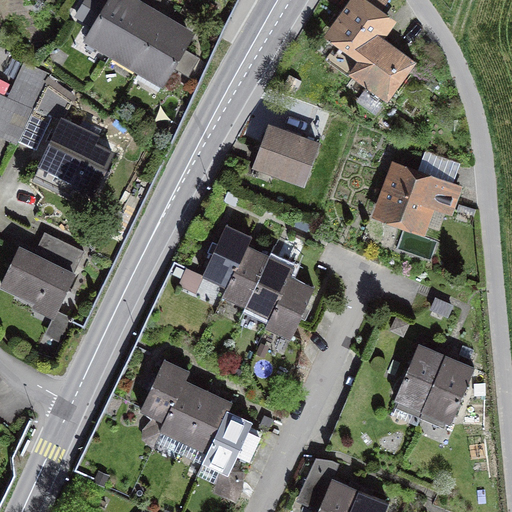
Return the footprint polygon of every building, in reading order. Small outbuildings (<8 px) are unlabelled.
[(139,8),(125,0),(109,0),(88,36),(113,51),(139,8)] [(352,0),(328,33),(362,59),(379,36),(391,20),(363,0),(352,0)] [(139,8),(113,51),(138,65),(164,23),(139,8)] [(164,23),(138,65),(164,81),(189,38),(164,23)] [(414,63),(379,36),(362,59),(350,75),(385,101),(414,63)] [(0,95),(0,131),(19,140),(49,74),(22,61),(5,98),(0,95)] [(323,147),(270,127),(253,173),(306,193),(323,147)] [(117,152),(60,128),(44,166),(100,190),(117,152)] [(465,191),(394,166),(374,222),(425,240),(435,214),(454,222),(465,191)] [(250,237),(226,226),(203,275),(228,287),(246,247),(250,237)] [(35,254),(74,274),(84,252),(45,233),(35,254)] [(35,254),(19,247),(0,286),(55,313),(74,274),(35,254)] [(223,296),(246,306),(269,257),(246,247),(228,287),(223,296)] [(269,257),(246,306),(271,318),(289,278),(293,268),(269,257)] [(267,326),(290,337),(313,288),(301,283),(289,278),(271,318),(267,326)] [(395,399),(423,411),(446,356),(418,344),(403,378),(395,399)] [(473,367),(446,356),(423,411),(450,422),(473,367)] [(188,372),(164,360),(141,408),(166,419),(183,381),(188,372)] [(395,399),(403,378),(376,366),(340,452),(367,463),(395,399)] [(161,428),(184,439),(206,392),(183,381),(166,419),(161,428)] [(230,403),(206,392),(184,439),(208,450),(226,412),(230,403)] [(227,472),(250,423),(226,412),(208,450),(203,460),(222,469),(211,492),(233,502),(244,480),(227,472)] [(350,511),(360,491),(324,476),(312,505),(318,508),(316,511),(350,511)] [(382,511),(387,502),(360,491),(350,511),(382,511)]
